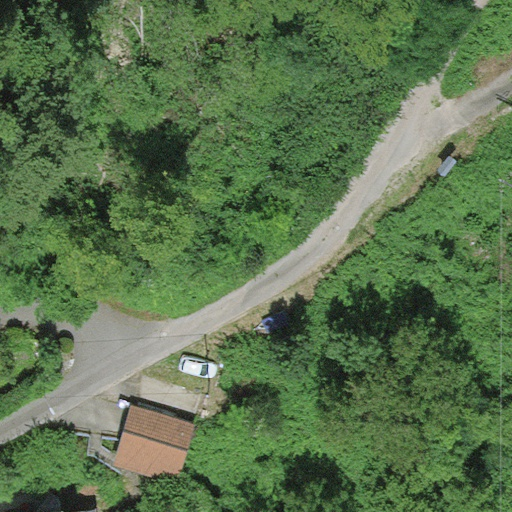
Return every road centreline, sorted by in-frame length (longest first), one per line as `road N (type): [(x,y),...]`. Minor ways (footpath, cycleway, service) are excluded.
road 1 (residential): [(0,432),(257,297),(353,212),(413,131)]
road 2 (track): [(413,131),(466,0)]
